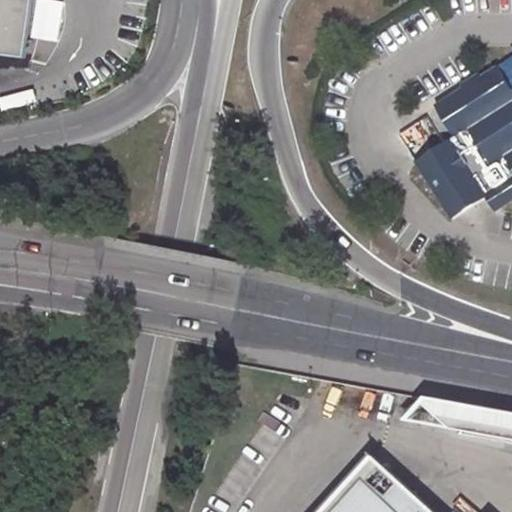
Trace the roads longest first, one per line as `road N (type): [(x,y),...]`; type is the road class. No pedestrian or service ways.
road 1 (secondary): [(0,279),(511,376)]
road 2 (secondary): [(511,347),(0,252)]
road 3 (unclassified): [(511,329),(382,275),(319,226),(285,150),(263,54),(274,0)]
road 4 (unclassified): [(178,238),(118,511)]
